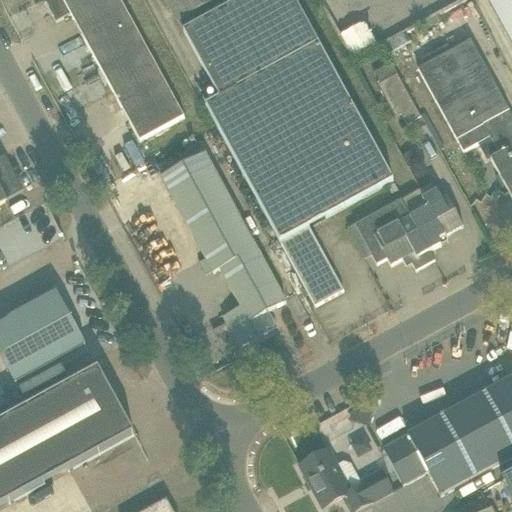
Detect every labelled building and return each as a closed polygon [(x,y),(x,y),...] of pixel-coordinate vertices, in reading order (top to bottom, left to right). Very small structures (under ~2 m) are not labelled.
[(42,0),(56,25),(70,16),(62,1),(63,0),(42,0)] [(185,120),(119,0),(63,0),(62,1),(70,16),(140,145),(185,120)] [(250,0),(146,0),(206,109),(220,100),(188,42),(255,6),(250,0)] [(293,0),(250,0),(255,6),(188,42),(220,100),(206,109),(315,309),(344,293),(309,230),(338,214),(394,184),(319,47),(293,0)] [(511,0),(503,0),(490,7),(511,46),(511,0)] [(377,87),(388,108),(400,102),(411,123),(421,118),(398,76),(377,87)] [(511,117),(510,114),(484,128),(500,157),(491,162),(511,200),(511,117)] [(257,251),(244,228),(205,156),(161,180),(213,275),(220,271),(257,251)] [(0,206),(4,204),(4,203),(22,193),(6,163),(0,161),(0,206)] [(439,243),(464,229),(448,200),(423,213),(414,197),(419,194),(418,193),(402,202),(426,250),(429,255),(430,254),(442,248),(439,243)] [(387,262),(391,269),(403,263),(405,268),(411,265),(416,274),(435,264),(430,254),(429,255),(426,250),(402,202),(355,228),(377,268),(387,262)] [(224,320),(229,329),(240,350),(271,334),(267,328),(274,324),(269,315),(286,306),(257,251),(220,271),(241,310),(224,320)] [(57,295),(0,326),(0,356),(16,386),(86,348),(57,295)] [(99,372),(0,426),(0,511),(135,437),(99,372)] [(511,381),(383,452),(403,489),(428,475),(441,499),(511,459),(511,381)] [(376,388),(372,404),(379,406),(383,390),(376,388)] [(373,411),(370,411),(355,407),(350,423),(369,428),(373,411)] [(353,458),(361,469),(380,456),(373,445),(353,458)] [(352,494),(329,452),(299,468),(323,511),(344,501),(349,511),(360,511),(393,494),(382,474),(362,485),(363,488),(352,494)] [(172,511),(167,502),(148,511),(172,511)]
